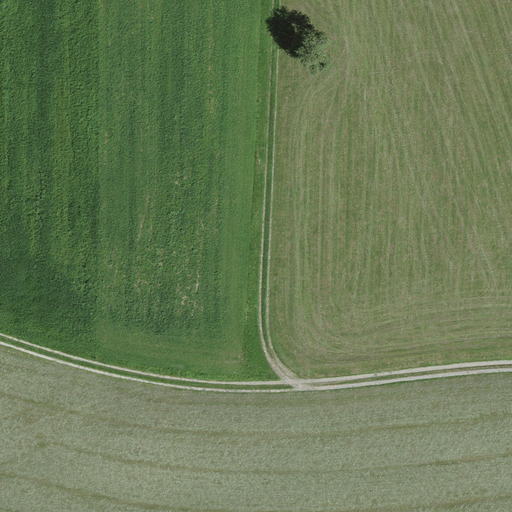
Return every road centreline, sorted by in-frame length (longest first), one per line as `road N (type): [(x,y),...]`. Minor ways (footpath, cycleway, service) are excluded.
road 1 (track): [(511,357),(241,380),(0,338)]
road 2 (track): [(291,376),(252,347),(267,0)]
